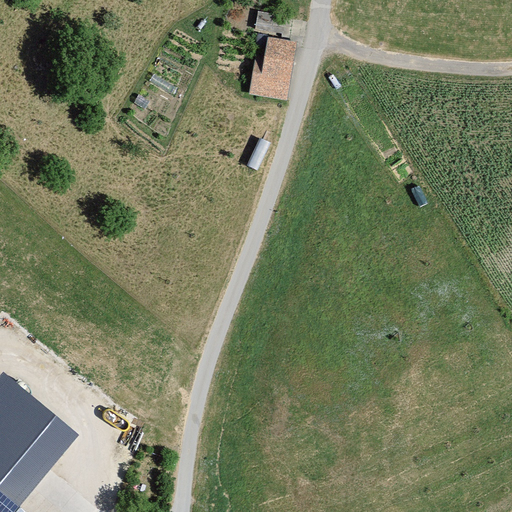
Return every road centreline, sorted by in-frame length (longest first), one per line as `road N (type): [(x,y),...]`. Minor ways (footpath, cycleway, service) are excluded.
road 1 (unclassified): [(183,511),(214,346),(287,149),(320,0)]
road 2 (track): [(91,511),(87,414),(5,346),(0,353)]
road 3 (track): [(511,72),(423,66),(313,38)]
